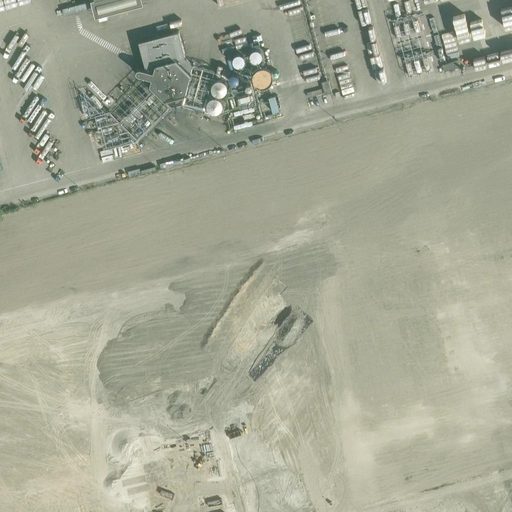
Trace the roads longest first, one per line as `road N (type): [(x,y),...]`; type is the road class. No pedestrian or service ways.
road 1 (unknown): [(289,265),(386,239),(437,237),(499,472)]
road 2 (unknown): [(289,265),(367,499),(351,511)]
road 3 (unknown): [(71,324),(289,265)]
road 4 (unknown): [(104,51),(110,74),(161,120),(171,148)]
road 5 (unknown): [(272,511),(237,394)]
